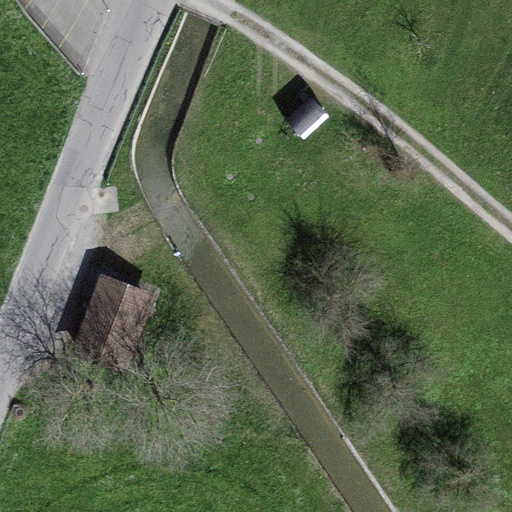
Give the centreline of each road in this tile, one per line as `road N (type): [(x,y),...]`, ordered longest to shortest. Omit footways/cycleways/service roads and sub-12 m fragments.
road 1 (track): [(511,252),(232,23),(192,0)]
road 2 (residential): [(156,0),(0,372)]
